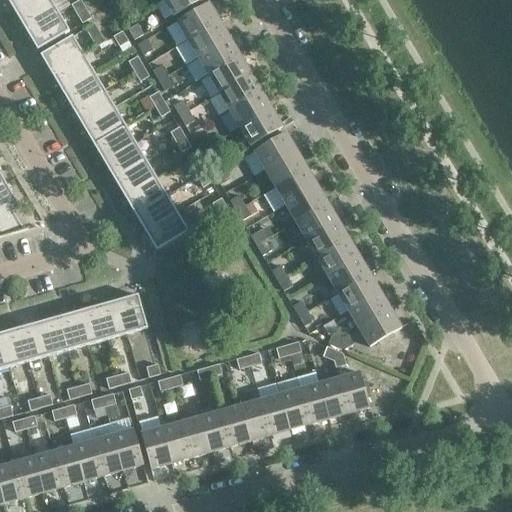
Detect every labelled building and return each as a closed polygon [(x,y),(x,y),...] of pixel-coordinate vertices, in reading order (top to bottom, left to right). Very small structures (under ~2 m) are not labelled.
[(41,0),(6,0),(16,15),(41,0)] [(58,14),(49,0),(41,0),(16,15),(26,33),(58,14)] [(128,10),(121,0),(113,5),(119,15),(128,10)] [(203,0),(162,0),(173,18),(203,0)] [(71,6),(76,15),(85,10),(80,1),(71,6)] [(219,23),(208,4),(176,23),(187,42),(219,23)] [(91,19),(85,10),(76,15),(82,25),(91,19)] [(69,32),(58,14),(26,33),(37,51),(69,32)] [(230,40),(219,23),(187,42),(198,59),(230,40)] [(99,34),(94,25),(85,30),(90,39),(99,34)] [(137,26),(128,31),(134,41),(143,36),(137,26)] [(128,43),(122,33),(113,38),(119,48),(128,43)] [(105,43),(99,34),(90,39),(96,48),(105,43)] [(83,56),(72,38),(40,57),(51,75),(83,56)] [(240,58),(230,40),(198,59),(208,77),(240,58)] [(152,51),(146,41),(137,46),(143,57),(152,51)] [(93,74),(83,56),(51,75),(61,93),(93,74)] [(143,68),(137,58),(128,63),(134,73),(143,68)] [(250,75),(240,58),(208,77),(219,94),(250,75)] [(162,67),(153,73),(159,82),(168,77),(162,67)] [(149,78),(143,68),(134,73),(140,83),(149,78)] [(104,91),(93,74),(61,93),(72,110),(104,91)] [(261,93),(250,75),(219,94),(229,112),(261,93)] [(173,87),(168,77),(159,82),(164,92),(173,87)] [(114,109),(104,91),(72,110),(82,128),(114,109)] [(164,103),(158,93),(149,98),(155,108),(164,103)] [(271,110),(261,93),(229,112),(239,129),(271,110)] [(182,102),(173,108),(179,118),(188,112),(182,102)] [(170,113),(164,103),(155,108),(161,118),(170,113)] [(124,126),(114,109),(82,128),(93,145),(124,126)] [(282,129),(271,110),(239,129),(250,148),(282,129)] [(194,122),(188,112),(179,118),(185,127),(194,122)] [(135,144),(124,126),(93,145),(103,163),(135,144)] [(185,139),(179,129),(170,134),(176,144),(185,139)] [(296,153),(285,134),(253,153),(264,171),(296,153)] [(203,137),(194,143),(200,153),(209,147),(203,137)] [(191,149),(185,139),(176,144),(182,154),(191,149)] [(146,162),(135,144),(103,163),(114,181),(146,162)] [(215,157),(209,147),(200,153),(206,163),(215,157)] [(307,170),(296,153),(264,171),(275,189),(307,170)] [(156,179),(146,162),(114,181),(124,198),(156,179)] [(206,174),(200,164),(191,169),(197,179),(206,174)] [(317,188),(307,170),(275,189),(285,207),(317,188)] [(229,181),(223,171),(214,176),(220,186),(229,181)] [(211,184),(206,174),(197,179),(202,189),(211,184)] [(166,197),(156,179),(124,198),(135,216),(166,197)] [(20,209),(6,185),(0,188),(0,238),(24,232),(13,213),(20,209)] [(327,205),(317,188),(285,207),(296,224),(327,205)] [(177,215),(166,197),(135,216),(145,233),(177,215)] [(239,197),(230,202),(236,212),(245,207),(239,197)] [(230,215),(224,205),(215,210),(221,220),(230,215)] [(338,223),(327,205),(296,224),(306,242),(338,223)] [(250,217),(245,207),(236,212),(241,222),(250,217)] [(188,233),(177,215),(145,233),(156,252),(188,233)] [(348,241),(338,223),(306,242),(317,260),(348,241)] [(259,232),(250,237),(256,247),(265,242),(259,232)] [(359,258),(348,241),(317,260),(327,277),(359,258)] [(271,252),(265,242),(256,247),(262,257),(271,252)] [(369,276),(359,258),(327,277),(337,295),(369,276)] [(281,268),(272,273),(277,283),(286,278),(281,268)] [(380,293),(369,276),(337,295),(348,312),(380,293)] [(292,287),(286,278),(277,283),(283,293),(292,287)] [(390,311),(380,293),(348,312),(358,330),(390,311)] [(138,296),(117,302),(126,336),(147,330),(138,296)] [(126,336),(117,302),(97,308),(107,341),(126,336)] [(301,303),(292,308),(298,318),(307,313),(301,303)] [(107,341),(97,308),(78,313),(87,347),(107,341)] [(401,329),(390,311),(358,330),(369,348),(379,343),(380,346),(393,338),(392,335),(401,329)] [(87,347),(78,313),(58,319),(67,352),(87,347)] [(313,323),(307,313),(298,318),(304,328),(313,323)] [(67,352),(58,319),(38,324),(48,358),(67,352)] [(48,358),(38,324),(19,330),(28,363),(48,358)] [(28,363),(19,330),(0,334),(0,339),(8,369),(28,363)] [(328,344),(339,349),(343,339),(332,334),(328,344)] [(349,335),(343,339),(339,349),(344,350),(354,344),(349,335)] [(0,370),(8,369),(0,339),(0,370)] [(301,354),(298,343),(287,347),(290,357),(301,354)] [(290,357),(287,347),(276,350),(279,360),(290,357)] [(323,358),(334,363),(338,353),(327,349),(323,358)] [(342,355),(338,353),(334,363),(335,369),(346,366),(342,355)] [(261,365),(259,355),(248,358),(250,368),(261,365)] [(250,368),(248,358),(236,361),(239,371),(250,368)] [(160,376),(157,366),(146,369),(149,379),(160,376)] [(222,376),(219,366),(208,369),(211,379),(222,376)] [(211,379),(208,369),(197,372),(199,382),(211,379)] [(128,374),(117,377),(120,387),(131,384),(128,374)] [(359,374),(338,380),(348,415),(369,409),(366,399),(369,398),(365,383),(362,384),(359,374)] [(120,387),(117,377),(106,380),(109,390),(120,387)] [(182,387),(180,377),(168,380),(171,390),(182,387)] [(171,390),(168,380),(157,383),(160,393),(171,390)] [(348,415),(338,380),(319,385),(329,421),(348,415)] [(89,385),(78,388),(80,398),(91,395),(89,385)] [(329,421),(319,385),(299,391),(309,426),(329,421)] [(80,398),(78,388),(66,391),(69,401),(80,398)] [(142,398),(139,388),(128,391),(131,401),(142,398)] [(309,426),(299,391),(279,396),(289,432),(309,426)] [(49,396),(38,399),(41,409),(52,406),(49,396)] [(116,406),(113,396),(102,399),(105,409),(116,406)] [(289,432),(279,396),(260,402),(270,437),(289,432)] [(41,409),(38,399),(27,402),(30,412),(41,409)] [(105,409),(102,399),(91,402),(93,412),(105,409)] [(270,437),(260,402),(240,407),(250,443),(270,437)] [(9,407),(0,409),(0,416),(1,420),(12,417),(9,407)] [(76,417),(73,407),(62,410),(65,420),(76,417)] [(250,443),(240,407),(220,413),(230,448),(250,443)] [(65,420),(62,410),(51,413),(54,423),(65,420)] [(230,448),(220,413),(200,418),(210,454),(230,448)] [(37,428),(34,418),(23,421),(26,431),(37,428)] [(210,454),(200,418),(181,424),(191,459),(210,454)] [(26,431),(23,421),(12,424),(15,434),(26,431)] [(191,459),(181,424),(161,429),(171,465),(191,459)] [(171,465),(161,429),(140,435),(150,471),(171,465)] [(143,467),(133,431),(112,437),(122,472),(143,467)] [(122,472),(112,437),(93,442),(103,478),(122,472)] [(103,478),(93,442),(73,448),(83,483),(103,478)] [(83,483),(73,448),(53,453),(63,489),(83,483)] [(63,489),(53,453),(33,459),(43,494),(63,489)] [(43,494),(33,459),(14,464),(24,500),(43,494)] [(24,500),(14,464),(0,468),(0,491),(4,506),(24,500)]
